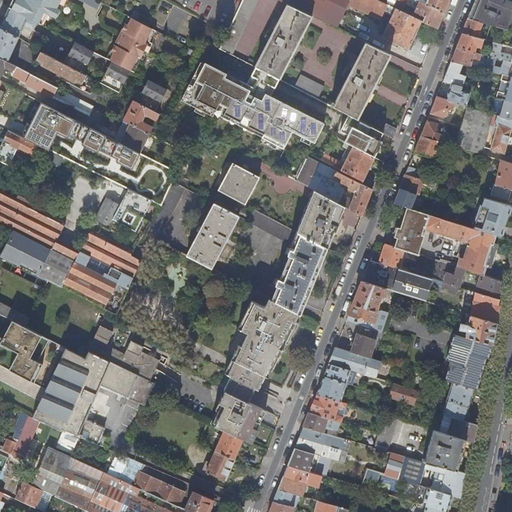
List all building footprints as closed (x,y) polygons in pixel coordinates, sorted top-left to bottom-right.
[(12,0),(10,7),(38,22),(45,11),(57,17),(61,9),(57,7),(60,0),(12,0)] [(101,2),(97,0),(80,0),(98,9),(101,2)] [(255,66),(279,77),(311,15),(281,0),(241,0),(227,32),(220,47),(232,53),(255,66)] [(408,49),(421,21),(402,11),(379,0),(281,0),(311,15),(337,27),(348,3),(380,18),(384,9),(393,14),(382,36),(408,49)] [(379,0),(402,11),(404,7),(405,4),(415,9),(414,12),(424,17),(422,21),(437,29),(441,19),(444,12),(418,0),(379,0)] [(448,0),(418,0),(444,12),(448,0)] [(511,0),(475,0),(468,18),(482,22),(491,25),(508,30),(511,17),(511,0)] [(404,7),(414,12),(415,9),(405,4),(404,7)] [(28,43),(38,22),(10,7),(4,19),(0,28),(19,37),(28,43)] [(156,30),(129,16),(119,36),(128,41),(127,43),(118,39),(108,59),(112,61),(131,71),(133,72),(139,61),(143,63),(152,44),(149,42),(155,31),(156,30)] [(477,37),(482,22),(468,18),(466,24),(462,33),(477,37)] [(511,30),(508,30),(491,25),(486,39),(488,40),(511,46),(511,30)] [(19,37),(0,28),(0,57),(8,62),(19,37)] [(476,46),(481,47),(482,46),(484,38),(477,37),(462,33),(460,40),(457,47),(474,51),(476,46)] [(356,117),(390,52),(365,41),(334,102),(331,100),(329,103),(348,113),(356,117)] [(70,51),(64,63),(82,73),(94,52),(76,42),(70,51)] [(479,53),(474,51),(457,47),(453,55),(451,61),(471,66),(473,66),(485,69),(487,62),(479,60),(481,53),(479,53)] [(70,51),(65,49),(59,61),(64,63),(70,51)] [(83,83),(87,75),(82,73),(64,63),(59,61),(42,52),(41,52),(39,56),(37,60),(43,63),(42,65),(76,83),(77,81),(83,83)] [(511,76),(511,61),(504,59),(504,61),(503,65),(502,64),(501,68),(494,66),(496,59),(496,57),(489,55),(487,62),(485,69),(500,73),(508,75),(510,67),(511,67),(510,76),(511,76)] [(26,83),(53,97),(58,87),(32,74),(8,62),(0,57),(0,78),(4,69),(6,65),(15,70),(14,72),(14,75),(27,82),(26,83)] [(503,65),(504,61),(496,59),(494,66),(501,68),(502,64),(503,65)] [(112,61),(100,82),(119,92),(131,71),(112,61)] [(462,87),(471,66),(451,61),(447,71),(443,81),(454,84),(462,87)] [(189,83),(181,99),(196,106),(198,103),(208,108),(206,111),(213,115),(216,109),(263,133),(262,136),(284,147),(292,130),(314,141),(324,122),(271,95),(279,77),(255,66),(247,83),(205,62),(193,85),(189,83)] [(418,74),(420,66),(404,62),(402,69),(418,74)] [(300,73),(294,85),(317,97),(323,84),(300,73)] [(498,91),(497,96),(498,97),(505,98),(511,100),(511,76),(510,76),(508,75),(500,73),(500,76),(502,77),(501,80),(508,82),(506,93),(498,91)] [(148,80),(137,101),(155,111),(167,90),(162,88),(148,80)] [(508,82),(501,80),(498,91),(506,93),(508,82)] [(104,85),(96,81),(94,86),(101,90),(104,85)] [(94,105),(58,87),(53,97),(89,115),(93,109),(97,111),(99,108),(94,105)] [(471,92),(461,89),(461,92),(452,90),(450,89),(447,99),(459,103),(466,106),(471,92)] [(43,134),(13,119),(8,130),(39,145),(129,189),(151,200),(161,205),(172,181),(170,168),(140,153),(120,143),(25,94),(20,106),(49,121),(50,119),(55,122),(52,129),(47,127),(43,134)] [(458,106),(459,103),(447,99),(437,96),(434,105),(430,113),(444,117),(448,108),(453,110),(455,105),(458,106)] [(498,97),(494,114),(498,115),(500,115),(505,98),(498,97)] [(511,100),(505,98),(500,115),(511,119),(511,100)] [(157,120),(160,114),(155,111),(137,101),(134,100),(123,120),(130,123),(150,134),(153,127),(144,122),(143,120),(146,116),(147,115),(157,120)] [(482,154),(494,114),(474,108),(466,106),(461,126),(455,146),(456,146),(482,154)] [(356,117),(348,113),(339,131),(347,134),(344,141),(345,142),(374,156),(382,141),(379,140),(384,130),(383,130),(356,117)] [(510,136),(511,129),(511,119),(500,115),(498,115),(495,126),(497,127),(491,148),(505,153),(508,142),(510,136)] [(438,124),(427,120),(424,127),(421,136),(439,141),(443,142),(445,135),(435,132),(438,124)] [(130,123),(120,143),(140,153),(150,134),(130,123)] [(386,123),(383,130),(384,130),(394,136),(397,128),(386,123)] [(39,145),(8,130),(0,147),(0,159),(25,173),(39,145)] [(434,158),(438,148),(439,141),(421,136),(414,152),(434,158)] [(439,141),(438,148),(446,151),(448,144),(443,142),(439,141)] [(340,162),(324,154),(321,160),(363,180),(374,156),(345,142),(343,145),(347,148),(351,150),(345,162),(341,160),(340,162)] [(351,150),(347,148),(341,160),(345,162),(351,150)] [(368,200),(373,189),(308,156),(296,180),(314,189),(345,206),(362,215),(368,200)] [(511,189),(511,162),(501,160),(496,184),(494,183),(491,194),(509,200),(511,189)] [(258,175),(232,162),(219,189),(245,203),(258,175)] [(424,172),(416,169),(408,167),(405,174),(422,179),(424,172)] [(434,187),(436,183),(422,179),(405,174),(403,181),(400,188),(416,193),(419,194),(422,184),(434,187)] [(157,239),(185,188),(172,181),(161,205),(154,217),(152,222),(145,233),(157,239)] [(416,193),(400,188),(396,197),(394,203),(404,206),(411,208),(416,193)] [(18,233),(31,205),(32,201),(19,195),(17,198),(0,189),(0,223),(12,230),(18,233)] [(129,288),(142,260),(132,254),(145,233),(152,222),(143,217),(151,200),(129,189),(121,204),(110,226),(95,219),(79,253),(62,286),(97,305),(117,315),(129,288)] [(314,189),(296,231),(327,247),(345,206),(314,189)] [(110,226),(121,204),(108,197),(107,196),(95,219),(110,226)] [(511,209),(511,207),(511,205),(484,197),(474,228),(483,231),(485,222),(494,225),(496,220),(506,224),(508,216),(510,215),(511,209)] [(154,217),(161,205),(151,200),(143,217),(152,222),(154,217)] [(214,202),(186,254),(211,267),(239,215),(214,202)] [(12,230),(0,254),(10,259),(5,268),(44,288),(49,279),(62,286),(79,253),(59,243),(62,237),(59,235),(62,231),(66,222),(31,205),(18,233),(12,230)] [(484,274),(487,265),(486,265),(492,244),(493,245),(494,244),(496,235),(483,231),(474,228),(452,221),(411,208),(404,206),(398,227),(396,226),(394,232),(396,232),(394,236),(397,237),(394,247),(404,250),(416,253),(425,227),(461,239),(461,238),(466,239),(470,241),(467,249),(463,247),(461,247),(457,256),(461,257),(458,266),(466,269),(481,274),(484,274)] [(282,239),(289,227),(254,209),(248,220),(282,239)] [(501,237),(506,224),(496,220),(494,225),(485,222),(483,231),(496,235),(501,237)] [(299,313),(327,247),(296,231),(291,245),(290,245),(289,247),(287,247),(285,253),(290,255),(281,279),(276,277),(273,284),(276,285),(271,298),(293,310),(299,312),(299,313)] [(385,244),(379,262),(398,268),(404,250),(394,247),(385,244)] [(486,265),(487,265),(489,266),(496,245),(494,244),(493,245),(492,244),(486,265)] [(398,268),(379,262),(371,259),(367,270),(363,281),(388,288),(396,291),(426,300),(430,287),(432,278),(418,274),(412,272),(398,268)] [(459,287),(466,269),(458,266),(452,264),(441,261),(439,261),(433,279),(459,287)] [(478,285),(502,293),(503,288),(505,281),(484,274),(481,274),(478,285)] [(456,294),(459,287),(433,279),(432,278),(430,287),(456,294)] [(383,301),(386,293),(388,288),(363,281),(359,289),(352,306),(346,321),(359,325),(382,332),(389,312),(380,309),(377,310),(381,301),(383,301)] [(500,300),(475,292),(471,314),(497,322),(499,312),(500,306),(498,306),(500,300)] [(280,351),(281,350),(281,348),(284,350),(288,343),(286,339),(284,338),(287,331),(290,332),(294,331),(298,322),(295,320),(290,318),(293,310),(271,298),(268,296),(263,306),(251,301),(237,329),(248,334),(247,336),(279,353),(280,351)] [(0,301),(0,313),(16,322),(21,312),(0,301)] [(299,312),(293,310),(290,318),(295,320),(299,312)] [(0,328),(60,360),(66,348),(25,327),(16,322),(0,313),(0,328)] [(497,322),(471,314),(467,313),(466,317),(470,318),(469,322),(466,321),(466,324),(461,322),(459,328),(463,329),(462,332),(462,335),(492,345),(494,334),(497,322)] [(89,351),(138,375),(150,381),(156,369),(160,362),(160,360),(142,351),(144,347),(131,340),(125,353),(107,345),(113,332),(101,325),(88,351),(89,351)] [(382,332),(359,325),(351,351),(370,357),(376,340),(380,341),(383,332),(382,332)] [(294,331),(290,332),(287,331),(284,338),(286,339),(288,343),(294,331)] [(462,335),(454,333),(446,360),(450,361),(445,380),(452,382),(474,389),(477,390),(480,378),(473,376),(475,369),(482,371),(486,357),(488,357),(492,345),(462,335)] [(230,377),(224,390),(248,402),(255,387),(258,388),(265,375),(268,376),(279,353),(247,336),(241,347),(238,345),(230,360),(225,369),(224,373),(230,377)] [(382,360),(370,357),(351,351),(336,346),(329,363),(350,370),(376,378),(382,360)] [(140,403),(144,404),(148,394),(148,395),(154,383),(150,381),(138,375),(89,351),(86,358),(66,348),(60,360),(52,377),(46,389),(40,401),(32,417),(63,430),(63,429),(97,444),(101,434),(104,427),(85,419),(100,385),(128,397),(126,402),(138,407),(140,403)] [(52,377),(0,349),(0,364),(46,389),(52,377)] [(279,353),(268,376),(271,378),(282,355),(279,353)] [(346,383),(350,370),(329,363),(326,370),(324,376),(346,383)] [(0,379),(40,401),(46,389),(0,364),(0,379)] [(482,371),(475,369),(473,376),(480,378),(482,371)] [(340,401),(346,383),(324,376),(321,384),(317,394),(340,401)] [(387,385),(384,395),(389,397),(393,383),(378,379),(378,381),(383,383),(383,384),(387,385)] [(468,407),(474,389),(452,382),(446,400),(468,407)] [(413,404),(418,391),(393,383),(389,397),(390,397),(395,399),(413,404)] [(259,423),(265,411),(248,402),(224,390),(218,403),(222,404),(218,411),(212,425),(244,439),(252,443),(258,430),(256,429),(259,423)] [(343,416),(341,416),(336,414),(339,405),(344,406),(345,407),(347,403),(340,401),(317,394),(313,402),(309,412),(330,418),(336,420),(341,421),(343,416)] [(446,400),(442,414),(445,414),(453,417),(456,418),(464,420),(468,407),(446,400)] [(336,414),(341,416),(344,406),(339,405),(336,414)] [(334,429),(333,429),(325,426),(326,422),(328,422),(330,418),(309,412),(306,420),(304,426),(332,434),(334,429)] [(19,426),(20,427),(19,429),(18,429),(12,441),(7,439),(3,447),(0,445),(0,449),(3,451),(12,454),(29,415),(24,413),(19,426)] [(392,436),(397,419),(389,416),(385,415),(379,433),(375,447),(387,450),(392,436)] [(333,429),(336,420),(330,418),(328,422),(326,422),(325,426),(333,429)] [(456,418),(450,434),(465,439),(473,442),(475,434),(477,424),(464,420),(456,418)] [(212,425),(207,422),(198,444),(211,450),(234,460),(244,439),(212,425)] [(419,485),(424,467),(426,461),(425,461),(387,450),(375,447),(332,434),(304,426),(297,442),(295,447),(315,453),(310,472),(322,475),(351,484),(361,487),(364,477),(367,470),(378,473),(419,485)] [(460,456),(465,439),(450,434),(434,430),(429,447),(426,458),(423,457),(422,459),(425,460),(425,461),(426,461),(431,463),(456,470),(460,456)] [(101,434),(97,444),(101,446),(106,436),(101,434)] [(121,511),(133,485),(118,478),(109,474),(104,472),(54,449),(48,447),(32,486),(43,491),(52,495),(55,496),(78,506),(90,511),(121,511)] [(291,456),(288,465),(310,472),(315,453),(295,447),(291,456)] [(225,481),(234,460),(211,450),(210,453),(213,454),(205,472),(225,481)] [(139,471),(142,463),(118,453),(111,471),(106,468),(104,472),(109,474),(118,478),(133,485),(139,471)] [(433,479),(430,488),(453,495),(462,498),(467,473),(456,470),(431,463),(429,469),(432,470),(431,474),(432,479),(433,479)] [(318,486),(322,475),(310,472),(288,465),(283,476),(278,489),(292,493),(299,495),(302,496),(306,483),(318,486)] [(375,481),(378,473),(367,470),(364,477),(375,481)] [(185,492),(139,471),(133,485),(178,506),(180,502),(185,492)] [(22,481),(13,498),(33,507),(35,508),(43,491),(32,486),(22,481)] [(191,511),(185,509),(178,506),(133,485),(121,511),(191,511)] [(448,511),(453,495),(430,488),(428,488),(423,505),(426,505),(448,511)] [(291,511),(294,507),(288,505),(292,493),(278,489),(272,505),(268,511),(291,511)] [(193,491),(186,506),(185,509),(191,511),(207,511),(213,500),(193,491)] [(299,495),(292,493),(288,505),(294,507),(299,495)] [(336,511),(338,506),(317,500),(313,511),(336,511)]
